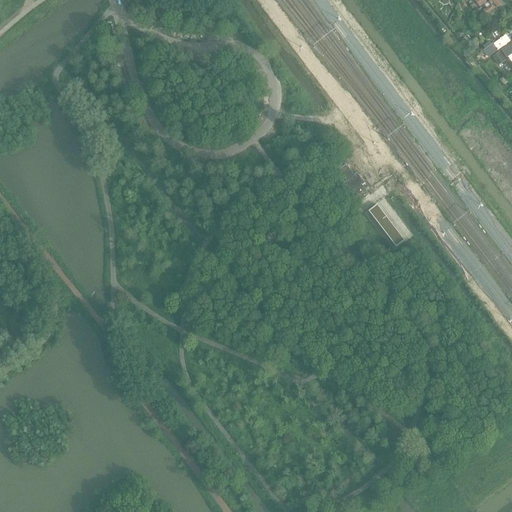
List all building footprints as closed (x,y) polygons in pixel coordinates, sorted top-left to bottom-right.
[(490,6),(490,5),(488,3),(484,5),(487,9),(483,11),(486,15),(493,10),(490,6)] [(498,51),(511,42),(506,36),(494,45),(498,51)] [(485,50),(483,51),(488,58),(498,51),(493,44),(491,45),(485,50)] [(511,44),(502,51),(507,58),(511,54),(511,44)] [(500,52),(493,57),(499,66),(506,61),(500,52)] [(347,165),(339,171),(347,182),(344,184),(352,194),(355,192),(362,202),(370,196),(363,186),(365,184),(357,174),(355,176),(347,165)] [(405,242),(377,206),(369,212),(396,248),(405,242)]
